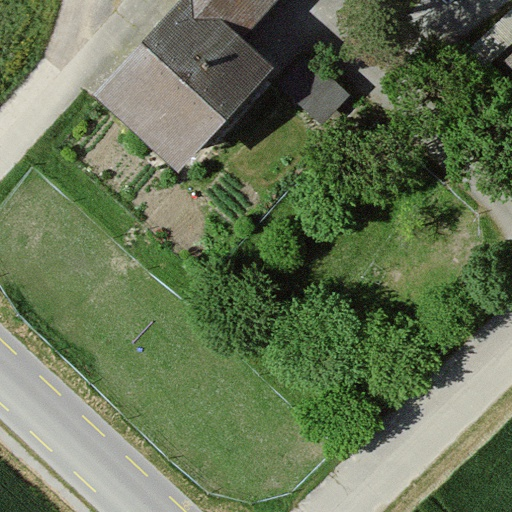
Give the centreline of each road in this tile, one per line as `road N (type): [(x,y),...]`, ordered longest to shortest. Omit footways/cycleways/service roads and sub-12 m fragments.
road 1 (unknown): [(315,0),(511,224)]
road 2 (unknown): [(151,0),(0,172)]
road 3 (track): [(511,359),(354,511)]
road 4 (unclassified): [(0,374),(147,511)]
